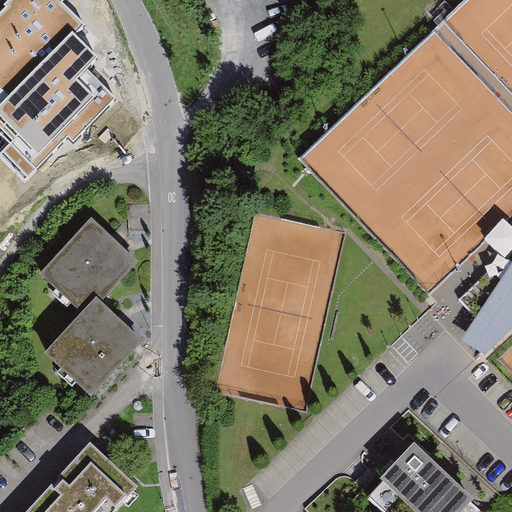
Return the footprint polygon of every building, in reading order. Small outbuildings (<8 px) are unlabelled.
[(0,105),(70,33),(79,23),(59,4),(62,0),(7,0),(3,4),(7,7),(0,14),(0,105)] [(0,105),(0,133),(11,144),(2,154),(27,178),(69,134),(76,140),(116,98),(85,67),(95,56),(70,33),(0,105)] [(137,267),(86,222),(32,283),(74,320),(40,358),(90,402),(139,347),(98,311),(137,267)] [(511,270),(462,345),(486,362),(511,337),(511,270)] [(114,511),(131,494),(85,452),(28,511),(114,511)] [(358,511),(439,511),(394,472),(358,511)]
